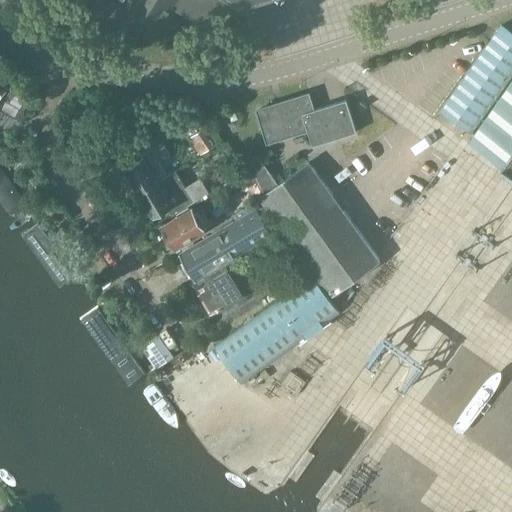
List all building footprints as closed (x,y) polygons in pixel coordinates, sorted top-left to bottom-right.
[(231,0),(232,0),(242,6),(262,0),(129,0),(126,6),(162,29),(175,9),(195,22),(223,13),(231,0)] [(470,142),(511,172),(511,33),(500,26),(440,111),(474,136),(470,142)] [(257,110),(267,142),(308,129),(313,146),(356,132),(346,101),(314,110),(309,94),(257,110)] [(122,174),(126,182),(132,179),(154,218),(168,209),(171,215),(194,201),(176,171),(167,175),(160,162),(171,155),(160,137),(135,146),(141,158),(125,168),(127,171),(122,174)] [(244,164),(264,193),(258,198),(330,296),(380,260),(309,161),(278,183),(257,154),(244,164)] [(23,203),(0,171),(0,211),(4,216),(23,203)] [(217,277),(196,289),(211,314),(242,296),(227,271),(225,272),(221,266),(249,249),(271,287),(293,273),(272,237),(274,235),(257,207),(179,254),(195,282),(213,271),(217,277)] [(162,227),(175,249),(206,230),(193,208),(162,227)] [(79,280),(35,222),(22,232),(66,289),(79,280)] [(213,346),(241,385),(341,316),(313,276),(213,346)] [(147,373),(90,297),(77,306),(135,383),(147,373)]
